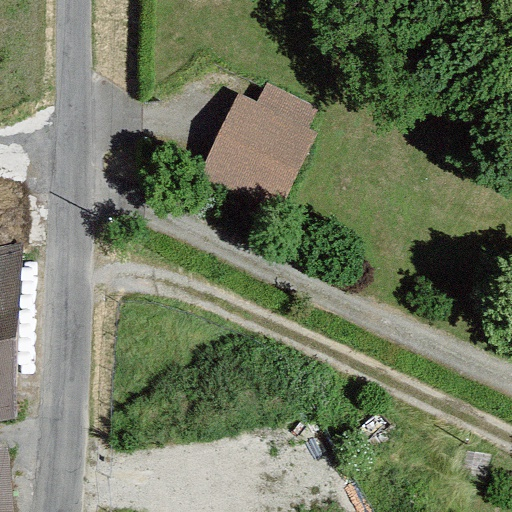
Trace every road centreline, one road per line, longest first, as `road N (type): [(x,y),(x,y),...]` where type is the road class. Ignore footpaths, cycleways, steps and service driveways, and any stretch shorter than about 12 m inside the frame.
road 1 (unclassified): [(47,511),(65,278),(73,0)]
road 2 (track): [(65,278),(169,283),(511,437)]
